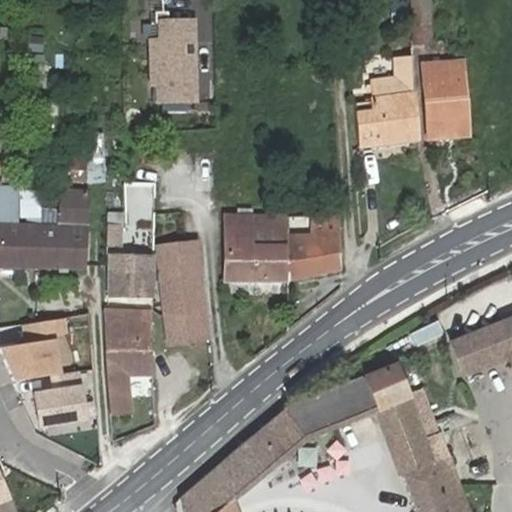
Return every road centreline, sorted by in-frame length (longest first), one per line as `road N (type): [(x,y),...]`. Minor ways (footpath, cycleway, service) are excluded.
road 1 (secondary): [(111,511),(363,305),(511,223)]
road 2 (residential): [(108,511),(79,481),(24,456),(0,421)]
